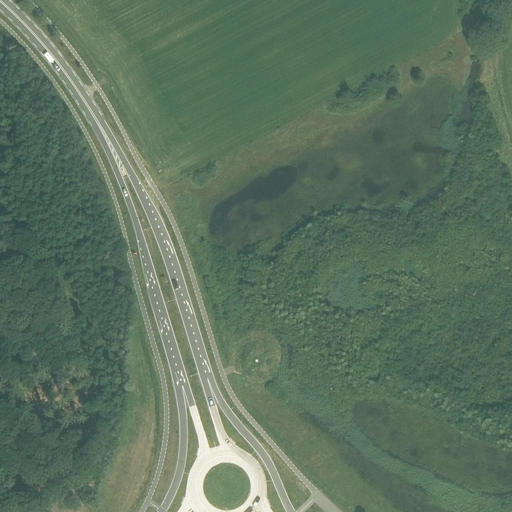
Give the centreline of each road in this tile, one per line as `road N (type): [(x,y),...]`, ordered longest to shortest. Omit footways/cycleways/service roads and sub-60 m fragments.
road 1 (secondary): [(204,379),(168,255),(111,148)]
road 2 (secondary): [(111,148),(182,380)]
road 3 (secondary): [(111,148),(50,54),(0,2)]
road 4 (unclassified): [(333,511),(237,404),(221,373)]
road 5 (track): [(0,186),(59,265),(81,329)]
road 6 (secondary): [(291,511),(263,454),(204,379)]
road 7 (secondary): [(182,380),(181,459),(161,511)]
